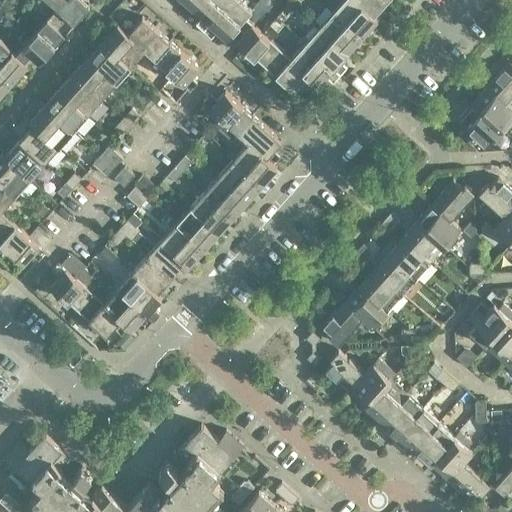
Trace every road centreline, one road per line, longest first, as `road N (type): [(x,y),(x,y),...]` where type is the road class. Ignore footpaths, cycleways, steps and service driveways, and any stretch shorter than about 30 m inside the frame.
road 1 (residential): [(165,340),(467,0)]
road 2 (unclassified): [(165,340),(126,383),(97,392),(63,379),(0,322)]
road 3 (residential): [(375,485),(348,483),(289,425),(255,424),(213,385)]
road 4 (residential): [(113,0),(0,126)]
